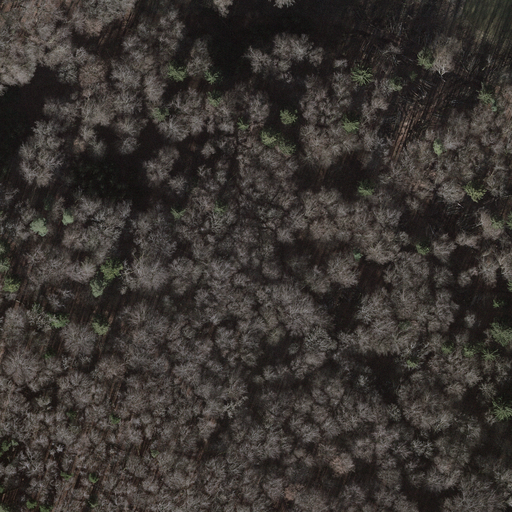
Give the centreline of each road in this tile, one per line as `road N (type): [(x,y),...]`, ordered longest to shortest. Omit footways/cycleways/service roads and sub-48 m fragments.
road 1 (track): [(77,289),(24,65),(41,57),(279,197),(347,249),(441,382),(511,442)]
road 2 (track): [(281,511),(161,361),(77,289)]
road 3 (track): [(511,99),(375,30),(282,0)]
